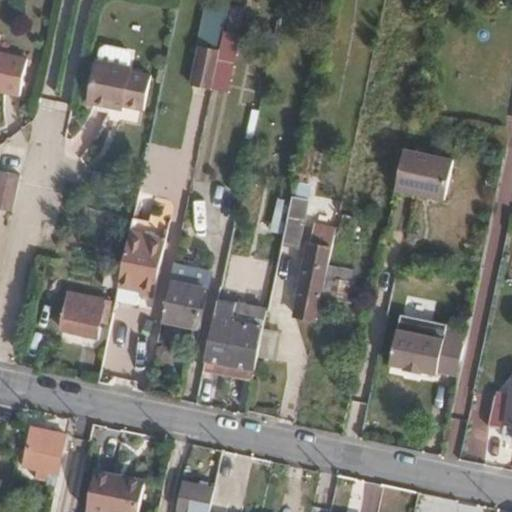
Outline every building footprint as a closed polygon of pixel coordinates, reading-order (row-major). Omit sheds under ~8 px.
[(229,8),(224,34),(236,37),(241,10),(229,8)] [(209,90),(217,50),(198,46),(190,87),(209,90)] [(0,53),(0,91),(16,95),(23,59),(0,53)] [(130,68),(95,61),(87,101),(120,109),(122,105),(142,110),(148,76),(130,73),(130,68)] [(401,150),(393,189),(442,199),(450,160),(401,150)] [(0,210),(9,212),(17,175),(0,171),(0,210)] [(280,237),(277,247),(295,251),(306,199),(289,196),(286,210),(280,237)] [(265,234),(280,237),(286,210),(272,207),(265,234)] [(352,219),(336,216),(334,226),(350,230),(352,219)] [(123,262),(118,283),(140,287),(138,293),(154,296),(166,240),(149,237),(150,226),(131,223),(123,262)] [(311,226),(307,246),(328,251),(331,237),(333,230),(311,226)] [(334,226),(333,230),(331,237),(348,240),(350,230),(334,226)] [(290,319),(313,323),(317,303),(324,267),(328,251),(307,246),(290,319)] [(102,286),(117,289),(118,283),(123,262),(107,259),(102,286)] [(324,267),(317,303),(327,305),(329,295),(348,299),(353,273),(324,267)] [(169,281),(160,320),(197,328),(205,288),(169,281)] [(117,289),(114,300),(136,305),(138,293),(140,287),(118,283),(117,289)] [(66,293),(59,329),(95,336),(101,312),(109,313),(110,302),(66,293)] [(216,299),(203,360),(251,369),(264,310),(216,299)] [(435,372),(456,377),(462,343),(465,334),(444,329),(446,324),(399,314),(396,330),(389,365),(405,368),(403,372),(419,375),(420,371),(435,375),(435,372)] [(203,360),(201,370),(249,381),(251,369),(203,360)] [(496,393),(489,424),(507,428),(504,438),(511,439),(511,386),(510,396),(496,393)] [(55,473),(63,435),(52,433),(51,437),(27,432),(20,466),(36,470),(34,479),(46,482),(48,472),(55,473)] [(94,470),(86,511),(88,511),(136,511),(143,482),(94,470)] [(207,511),(212,490),(182,484),(176,511),(181,511),(207,511)]
